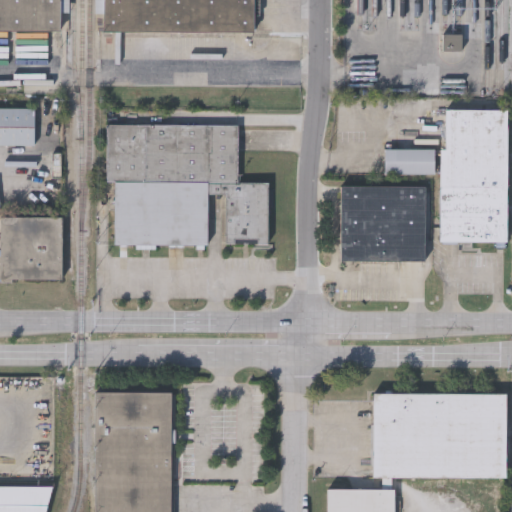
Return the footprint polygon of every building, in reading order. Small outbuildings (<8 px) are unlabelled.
[(59,0),(59,53),(32,53),(32,30),(0,29),(0,0),(59,0)] [(252,0),(252,31),(102,30),(102,0),(252,0)] [(461,33),(461,50),(442,50),(442,33),(461,33)] [(0,107),(33,107),(33,144),(0,144),(0,107)] [(506,242),(438,241),(439,149),(444,149),(445,108),(506,109),(506,242)] [(238,124),(237,181),(267,181),(267,242),(225,242),(225,194),(208,194),(207,245),(114,244),(115,180),(106,180),(106,123),(238,124)] [(425,185),(425,260),(339,259),(340,185),(425,185)] [(0,279),(0,216),(62,216),(62,279),(0,279)] [(172,511),(94,511),(94,392),(173,392),(172,511)] [(370,392),(504,393),(503,478),(370,476),(370,392)] [(0,511),(0,485),(51,486),(44,511),(0,511)] [(326,511),(327,490),(394,490),(393,511),(326,511)]
